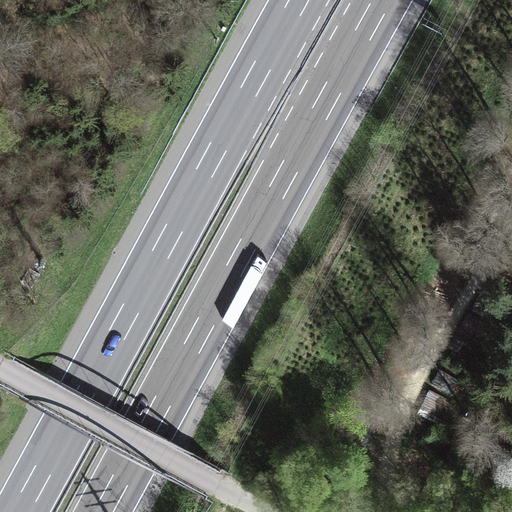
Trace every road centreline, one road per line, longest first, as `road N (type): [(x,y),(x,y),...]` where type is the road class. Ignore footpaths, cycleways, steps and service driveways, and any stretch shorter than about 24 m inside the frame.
road 1 (motorway): [(299,0),(20,511)]
road 2 (motorway): [(103,511),(382,0)]
road 3 (track): [(384,511),(405,405),(511,228)]
road 4 (track): [(0,367),(261,511)]
